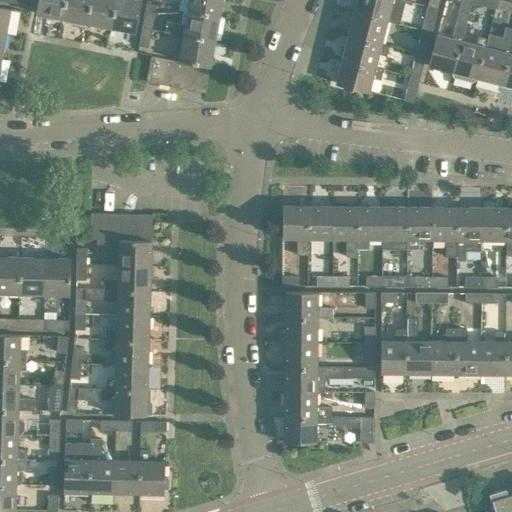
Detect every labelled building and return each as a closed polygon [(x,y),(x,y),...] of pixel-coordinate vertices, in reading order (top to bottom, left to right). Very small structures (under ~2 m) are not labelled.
[(36,0),(35,11),(60,15),(62,0),(36,0)] [(62,0),(60,15),(85,20),(88,0),(62,0)] [(88,0),(85,20),(109,24),(113,0),(88,0)] [(113,0),(109,24),(134,29),(139,0),(113,0)] [(144,0),(144,5),(140,25),(150,27),(154,7),(155,2),(146,0),(144,0)] [(178,0),(178,6),(182,6),(187,7),(186,8),(218,14),(220,0),(178,0)] [(354,0),(352,9),(386,18),(398,21),(403,0),(354,0)] [(435,30),(428,62),(453,68),(461,37),(470,0),(459,0),(451,34),(435,30)] [(511,0),(495,0),(494,4),(511,8),(511,0)] [(426,3),(420,26),(430,29),(436,6),(426,3)] [(0,30),(5,31),(10,6),(0,4),(0,30)] [(166,16),(164,29),(182,32),(182,33),(213,39),(218,14),(186,8),(187,7),(182,6),(179,18),(166,16)] [(352,9),(347,32),(380,41),(380,40),(386,18),(352,9)] [(484,43),(476,74),(500,80),(510,41),(511,38),(511,32),(511,24),(504,22),(502,32),(488,29),(487,34),(487,35),(485,43),(484,43)] [(139,30),(137,42),(147,43),(150,27),(140,25),(139,30)] [(420,26),(415,50),(425,52),(430,29),(420,26)] [(347,32),(341,56),(374,64),(375,62),(378,50),(386,52),(388,42),(380,40),(380,41),(347,32)] [(453,68),(452,71),(454,73),(464,76),(466,75),(467,72),(476,74),(484,43),(485,43),(487,35),(487,34),(477,32),(475,40),(461,37),(453,68)] [(510,41),(500,80),(511,83),(511,32),(511,38),(510,41)] [(182,33),(177,57),(186,59),(197,61),(209,63),(213,39),(182,33)] [(415,50),(409,73),(419,75),(422,61),(425,52),(415,50)] [(149,59),(145,77),(157,79),(162,54),(150,52),(149,59)] [(162,54),(157,79),(168,82),(173,56),(162,54)] [(173,56),(168,82),(181,84),(186,59),(177,57),(173,56)] [(335,78),(335,80),(368,88),(372,74),(380,76),(383,65),(375,62),(374,64),(341,56),(335,78)] [(186,59),(181,84),(192,86),(197,61),(186,59)] [(197,61),(192,86),(204,88),(209,63),(197,61)] [(409,73),(403,96),(404,96),(413,98),(419,75),(409,73)] [(282,203),(282,235),(297,235),(297,250),(307,249),(308,235),(307,235),(307,203),(282,203)] [(307,203),(307,235),(308,235),(332,235),(332,203),(307,203)] [(332,203),(332,235),(346,235),(345,252),(357,252),(357,244),(356,244),(357,203),(332,203)] [(357,203),(356,244),(357,244),(367,244),(368,235),(381,236),(381,203),(357,203)] [(381,236),(381,244),(406,245),(406,236),(406,203),(381,203),(381,236)] [(406,236),(406,245),(417,244),(417,236),(431,236),(431,204),(406,203),(406,236)] [(431,204),(431,236),(444,236),(444,250),(455,250),(455,236),(455,204),(431,204)] [(455,204),(455,236),(455,250),(455,257),(465,257),(465,247),(480,247),(480,236),(480,204),(455,204)] [(480,204),(480,236),(505,236),(505,204),(480,204)] [(89,234),(89,236),(96,236),(102,237),(103,211),(90,211),(89,234)] [(103,211),(102,237),(114,237),(115,211),(103,211)] [(115,211),(114,237),(126,237),(127,212),(115,211)] [(127,212),(126,237),(138,238),(139,212),(127,212)] [(139,212),(138,238),(151,238),(152,212),(139,212)] [(96,236),(96,246),(118,246),(117,263),(150,264),(151,242),(151,238),(138,238),(126,237),(114,237),(102,237),(96,236)] [(76,256),(75,261),(86,262),(86,244),(76,243),(76,256)] [(0,254),(0,290),(18,291),(19,255),(0,254)] [(19,255),(18,291),(43,292),(44,256),(19,255)] [(44,256),(43,292),(69,292),(69,256),(44,256)] [(75,261),(75,275),(85,276),(86,262),(75,261)] [(103,285),(103,287),(149,289),(150,264),(117,263),(117,274),(103,273),(103,285)] [(282,271),(282,281),(284,281),(298,281),(298,272),(282,271)] [(332,271),(316,272),(316,282),(332,282),(332,271)] [(332,271),(332,282),(348,282),(348,271),(332,271)] [(365,271),(365,282),(381,282),(381,272),(365,271)] [(381,272),(381,282),(398,282),(398,272),(381,272)] [(430,272),(406,272),(406,282),(430,282),(430,272)] [(430,272),(430,282),(447,283),(448,272),(430,272)] [(480,272),(465,272),(464,283),(480,283),(480,272)] [(480,272),(480,283),(497,283),(497,272),(480,272)] [(75,284),(74,311),(85,311),(85,296),(116,296),(116,312),(149,313),(149,289),(103,287),(103,285),(86,284),(75,284)] [(364,288),(364,304),(375,304),(375,287),(364,288)] [(284,288),(284,314),(316,314),(332,314),(332,302),(316,303),(317,288),(284,288)] [(397,288),(380,288),(380,298),(397,298),(397,288)] [(415,288),(415,298),(429,298),(429,288),(415,288)] [(429,288),(429,298),(447,298),(447,288),(429,288)] [(464,288),(464,299),(479,299),(479,288),(464,288)] [(479,288),(479,299),(497,299),(497,289),(479,288)] [(74,311),(74,325),(84,325),(85,311),(74,311)] [(105,335),(104,337),(148,338),(149,313),(116,312),(116,325),(105,324),(105,335)] [(0,313),(0,323),(17,324),(18,314),(0,313)] [(404,325),(404,370),(429,370),(429,338),(417,338),(418,313),(405,313),(405,325),(404,325)] [(18,314),(17,324),(42,325),(42,315),(18,314)] [(284,314),(283,339),(316,339),(316,314),(284,314)] [(42,315),(42,325),(68,326),(69,316),(42,315)] [(375,322),(364,322),(364,340),(375,340),(375,322)] [(429,338),(429,370),(454,370),(455,324),(445,324),(445,338),(429,338)] [(455,324),(454,370),(479,370),(479,338),(465,338),(465,324),(455,324)] [(379,338),(379,369),(380,369),(404,370),(404,325),(396,325),(395,338),(379,338)] [(479,338),(479,370),(503,370),(504,339),(505,339),(505,328),(494,328),(494,338),(479,338)] [(0,332),(0,357),(25,358),(25,346),(19,346),(19,333),(0,332)] [(58,332),(56,348),(66,349),(68,333),(58,332)] [(104,337),(104,344),(115,345),(115,362),(147,363),(148,338),(104,337)] [(504,339),(503,370),(511,370),(511,338),(505,339),(504,339)] [(283,339),(283,361),(316,361),(316,339),(283,339)] [(375,340),(364,340),(364,354),(374,354),(375,340)] [(73,342),(71,360),(79,361),(81,361),(83,343),(73,342)] [(0,357),(0,382),(18,383),(18,366),(25,366),(25,358),(0,357)] [(71,360),(69,374),(79,375),(81,361),(79,361),(71,360)] [(283,361),(283,389),(315,389),(316,386),(322,386),(323,376),(329,371),(364,372),(374,372),(374,365),(374,361),(316,361),(283,361)] [(106,374),(106,385),(114,386),(150,387),(150,386),(146,385),(147,363),(115,362),(114,374),(106,374)] [(54,365),(52,382),(62,383),(64,367),(54,365)] [(0,382),(0,407),(17,408),(17,406),(34,406),(34,395),(17,394),(18,383),(0,382)] [(50,384),(47,409),(60,409),(60,399),(62,383),(52,382),(50,382),(50,384)] [(68,383),(66,408),(75,409),(77,394),(114,395),(113,412),(146,413),(146,411),(152,411),(151,399),(149,397),(150,387),(114,386),(106,385),(78,383),(68,383)] [(374,387),(364,387),(364,404),(374,404),(374,388),(374,387)] [(283,389),(283,413),(330,414),(330,412),(330,402),(315,402),(315,389),(283,389)] [(0,407),(0,431),(16,432),(16,430),(20,430),(24,426),(24,417),(21,413),(17,413),(17,408),(0,407)] [(282,437),(282,439),(315,440),(315,438),(315,422),(360,422),(359,438),(374,438),(374,413),(360,412),(330,412),(330,414),(283,413),(282,437)] [(49,415),(49,433),(59,434),(59,415),(49,415)] [(65,415),(65,425),(81,425),(82,415),(65,415)] [(100,416),(99,426),(115,426),(115,416),(100,416)] [(115,416),(115,426),(131,426),(132,416),(115,416)] [(140,417),(140,426),(150,427),(166,427),(166,417),(150,417),(140,417)] [(0,431),(0,456),(27,458),(27,445),(16,445),(16,432),(0,431)] [(49,433),(49,447),(58,447),(59,434),(49,433)] [(90,438),(88,488),(113,489),(114,457),(101,457),(102,434),(90,434),(90,438)] [(63,456),(62,488),(88,488),(90,438),(79,438),(79,439),(64,439),(63,456)] [(139,458),(138,490),(163,491),(163,487),(165,487),(167,485),(168,476),(166,474),(163,475),(164,459),(149,459),(150,445),(139,445),(139,458)] [(0,456),(0,481),(15,482),(15,480),(19,480),(19,478),(22,477),(22,468),(20,466),(15,466),(15,464),(26,465),(27,458),(0,456)] [(114,457),(113,489),(138,490),(139,458),(114,457)] [(48,465),(47,481),(57,481),(58,465),(48,465)] [(0,506),(14,507),(14,506),(15,482),(0,481),(0,506)] [(511,511),(511,486),(490,493),(489,493),(494,511),(511,511)] [(47,490),(47,506),(57,506),(57,490),(47,490)]
